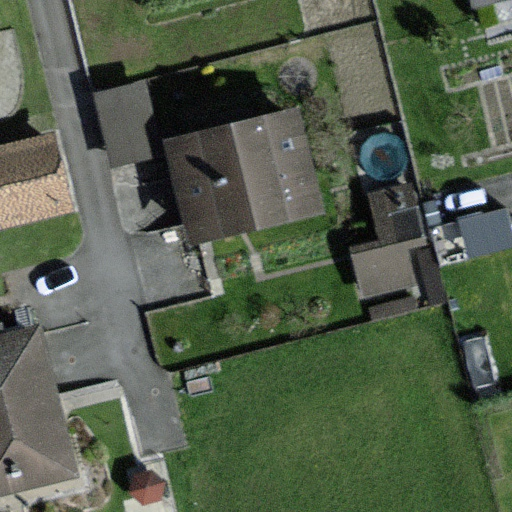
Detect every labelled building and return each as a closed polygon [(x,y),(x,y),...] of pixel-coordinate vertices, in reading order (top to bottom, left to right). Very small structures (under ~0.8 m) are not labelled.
[(159,156),(140,86),(94,98),(113,168),(159,156)] [(325,221),(302,114),(170,142),(193,249),(325,221)] [(61,124),(0,135),(0,220),(77,205),(61,124)] [(353,243),(362,289),(422,277),(413,231),(353,243)] [(0,495),(72,477),(34,327),(0,335),(0,495)]
